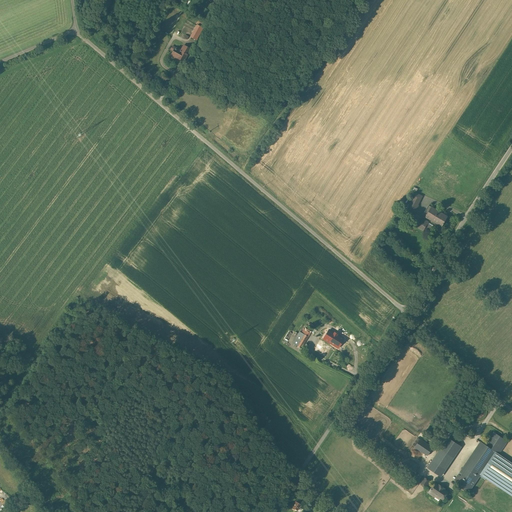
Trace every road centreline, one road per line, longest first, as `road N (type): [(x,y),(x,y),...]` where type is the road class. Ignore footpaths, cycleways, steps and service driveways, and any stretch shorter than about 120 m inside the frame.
road 1 (unclassified): [(0,61),(78,33),(405,311)]
road 2 (unclassified): [(273,511),(405,311)]
road 3 (unclassified): [(405,311),(511,147)]
road 4 (unclassified): [(405,311),(511,411)]
